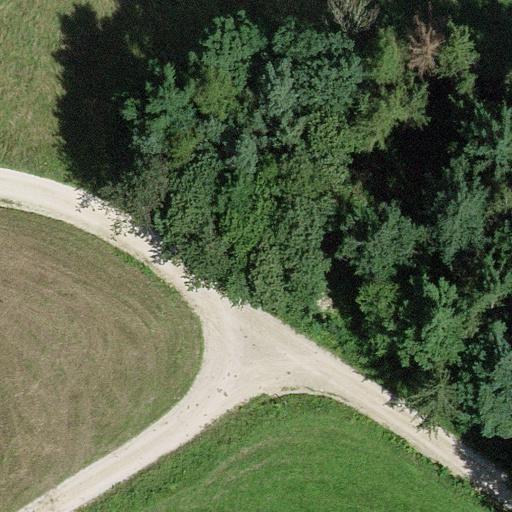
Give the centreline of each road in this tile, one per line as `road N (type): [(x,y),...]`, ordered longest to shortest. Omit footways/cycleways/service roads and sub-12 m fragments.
road 1 (track): [(511,505),(268,353),(158,258),(63,205),(0,191)]
road 2 (track): [(43,511),(162,440),(268,353)]
